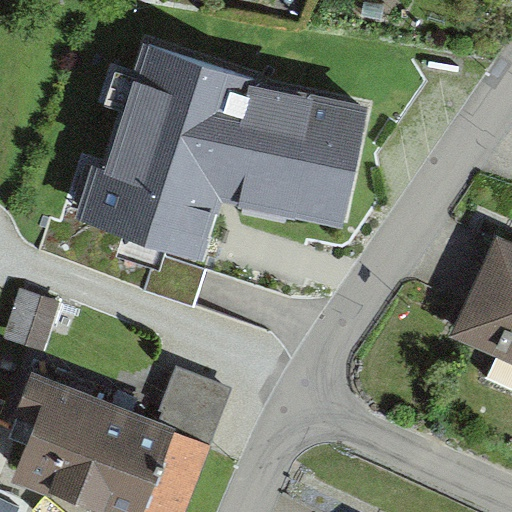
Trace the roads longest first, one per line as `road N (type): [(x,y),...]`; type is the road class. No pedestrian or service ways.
road 1 (residential): [(511,78),(296,403)]
road 2 (residential): [(296,403),(511,498)]
